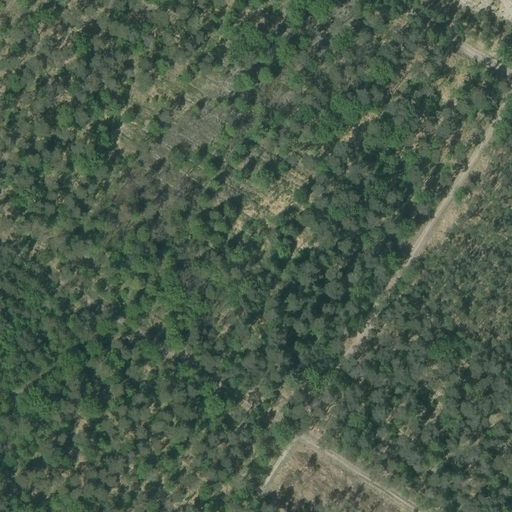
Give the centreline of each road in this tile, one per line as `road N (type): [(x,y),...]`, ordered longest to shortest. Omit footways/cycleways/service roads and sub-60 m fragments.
road 1 (track): [(0,241),(299,426),(511,100)]
road 2 (track): [(511,77),(390,0)]
